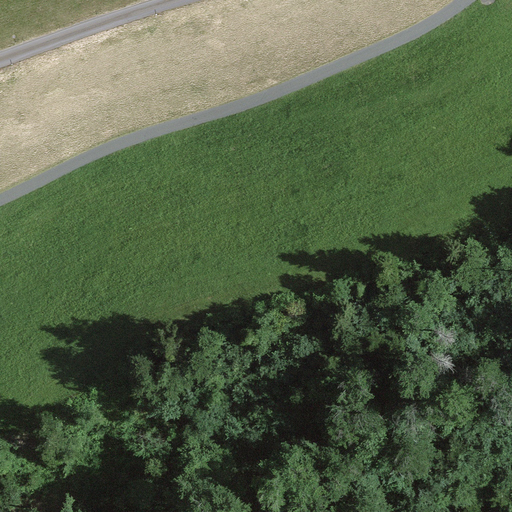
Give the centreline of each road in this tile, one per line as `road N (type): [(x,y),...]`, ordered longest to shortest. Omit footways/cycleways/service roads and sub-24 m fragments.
road 1 (track): [(0,200),(111,148),(244,104),(398,39),(465,0)]
road 2 (tertiary): [(0,60),(175,0)]
